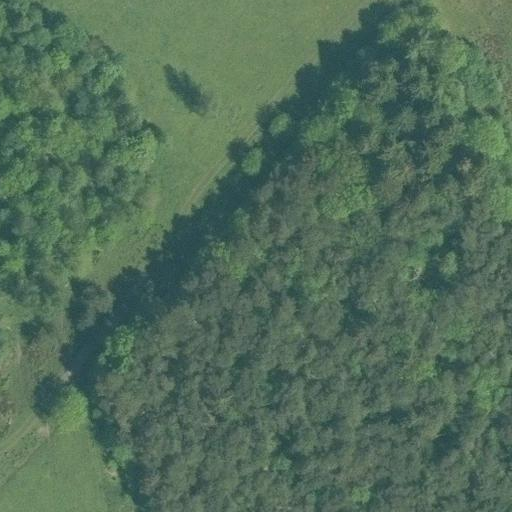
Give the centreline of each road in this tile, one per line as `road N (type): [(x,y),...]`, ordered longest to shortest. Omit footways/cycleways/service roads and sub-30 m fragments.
road 1 (track): [(0,449),(13,442),(82,340),(162,266),(199,183),(382,0)]
road 2 (track): [(412,0),(241,212),(109,351)]
road 3 (track): [(241,212),(275,273),(284,318),(266,384),(287,459)]
